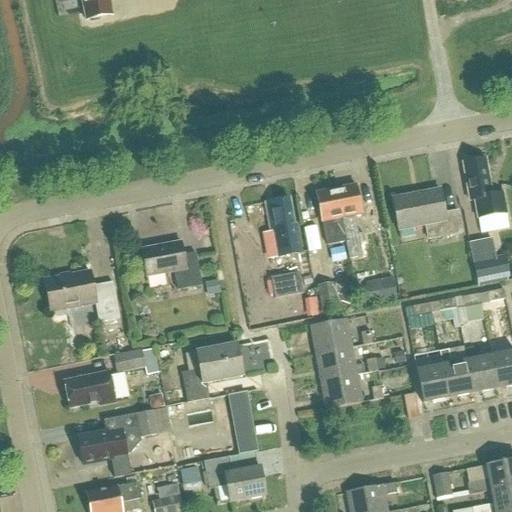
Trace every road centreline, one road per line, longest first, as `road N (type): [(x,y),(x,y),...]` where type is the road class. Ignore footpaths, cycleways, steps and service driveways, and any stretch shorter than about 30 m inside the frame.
road 1 (unclassified): [(0,228),(511,120)]
road 2 (residential): [(292,479),(511,435)]
road 3 (residential): [(0,322),(35,511)]
road 4 (residential): [(292,479),(273,331)]
